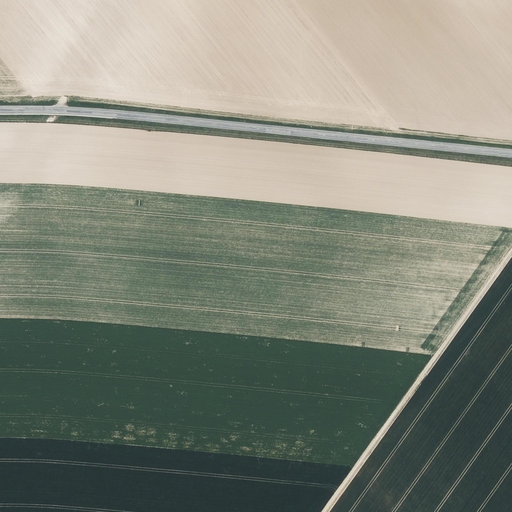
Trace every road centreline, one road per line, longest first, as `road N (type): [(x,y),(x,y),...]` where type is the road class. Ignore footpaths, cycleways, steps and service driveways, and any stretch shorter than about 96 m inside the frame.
road 1 (tertiary): [(0,110),(511,153)]
road 2 (track): [(0,119),(511,161)]
road 3 (unknown): [(511,147),(57,109)]
road 4 (track): [(324,511),(511,250)]
